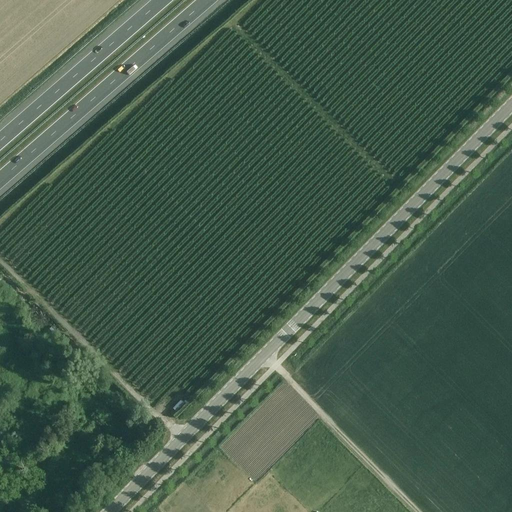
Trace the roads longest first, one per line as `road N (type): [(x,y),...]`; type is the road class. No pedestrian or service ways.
road 1 (tertiary): [(109,511),(511,107)]
road 2 (motorway): [(0,180),(207,0)]
road 3 (motorway): [(162,0),(0,140)]
